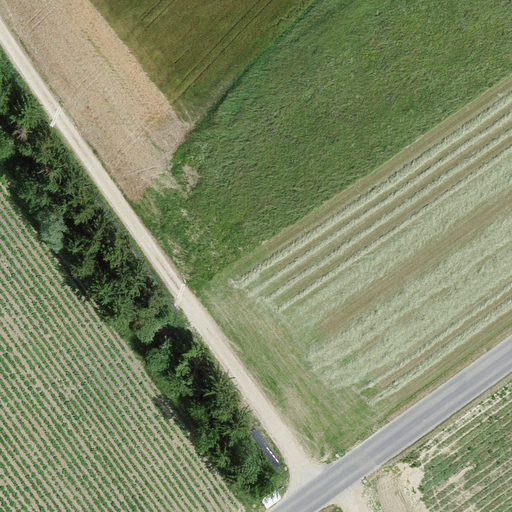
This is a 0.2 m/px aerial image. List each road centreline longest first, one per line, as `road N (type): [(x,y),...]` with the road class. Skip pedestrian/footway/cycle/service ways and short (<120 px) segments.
road 1 (track): [(318,494),(0,21)]
road 2 (tertiary): [(293,511),(511,354)]
